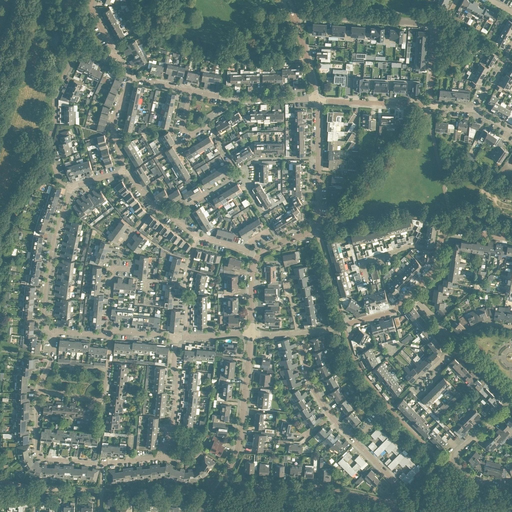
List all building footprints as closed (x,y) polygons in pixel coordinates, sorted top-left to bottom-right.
[(462,7),(465,9),(469,1),(467,0),(463,0),(458,10),(460,11),(462,7)] [(469,10),(466,15),(468,16),(476,2),(474,1),(473,3),(469,1),(465,9),(469,10)] [(470,17),(473,13),(476,15),(480,7),(477,6),(479,3),(476,2),(468,16),(470,17)] [(110,8),(103,12),(106,18),(113,14),(116,12),(115,10),(115,11),(112,6),(109,6),(110,8)] [(479,22),(480,19),(487,8),(484,7),(483,9),(480,7),(476,15),(479,16),(476,22),(478,24),(479,22)] [(492,11),(487,8),(480,19),(482,21),(485,16),(488,18),(492,11)] [(488,18),(486,21),(492,24),(499,12),(496,10),(495,13),(492,11),(488,18)] [(106,18),(109,23),(116,19),(119,17),(118,15),(115,17),(113,14),(106,18)] [(122,23),(121,21),(119,17),(116,19),(109,23),(112,28),(119,24),(119,25),(122,23)] [(313,26),(307,26),(310,35),(319,36),(320,24),(313,23),(313,26)] [(119,24),(112,28),(115,34),(122,30),(125,28),(124,26),(121,28),(119,25),(119,24)] [(320,24),(319,36),(329,36),(329,28),(326,28),(326,24),(320,24)] [(329,28),(329,36),(338,37),(339,25),(333,25),(332,29),(329,28)] [(339,25),(338,37),(344,38),(344,40),(348,40),(348,30),(345,30),(345,26),(339,25)] [(511,28),(505,25),(502,30),(510,34),(511,31),(511,28)] [(348,30),(348,40),(352,41),(353,38),(355,36),(357,36),(358,27),(352,26),(352,30),(348,30)] [(357,36),(357,38),(364,39),(364,40),(367,41),(367,39),(368,32),(365,32),(365,27),(358,27),(357,36)] [(368,32),(367,39),(377,40),(378,28),(371,27),(371,32),(368,32)] [(378,28),(377,40),(383,40),(383,43),(386,44),(387,35),(384,34),(384,28),(378,28)] [(386,44),(386,47),(389,47),(390,43),(396,43),(396,41),(397,29),(390,29),(390,35),(387,35),(386,44)] [(397,29),(396,41),(406,42),(406,33),(403,33),(403,30),(397,29)] [(127,32),(124,33),(122,30),(115,34),(118,39),(128,33),(127,32)] [(510,34),(502,30),(499,35),(507,39),(509,36),(511,37),(511,35),(510,34)] [(505,43),(507,39),(499,35),(496,41),(506,46),(507,44),(505,43)] [(139,45),(138,45),(136,40),(128,44),(130,47),(123,50),(125,53),(139,45)] [(144,49),(141,44),(138,45),(139,45),(125,53),(126,55),(132,52),(134,55),(141,50),(144,49)] [(317,51),(317,58),(322,58),(322,61),(330,62),(331,49),(325,49),(324,52),(317,51)] [(144,56),(141,50),(134,55),(135,57),(129,61),(131,63),(144,56)] [(488,50),(485,54),(488,56),(487,56),(495,61),(497,58),(499,59),(500,56),(488,50)] [(163,71),(166,71),(168,62),(169,62),(170,56),(166,55),(165,62),(159,61),(158,64),(156,75),(159,75),(159,73),(162,74),(163,71)] [(140,65),(147,61),(144,56),(131,63),(132,66),(138,63),(140,65)] [(479,62),(481,63),(485,65),(490,69),(492,66),(494,67),(495,65),(493,64),(495,61),(487,56),(486,59),(485,58),(481,59),(481,60),(480,60),(479,62)] [(88,73),(91,67),(95,59),(92,58),(91,61),(89,64),(87,63),(83,71),(88,73)] [(76,70),(82,73),(83,71),(87,63),(81,60),(77,68),(76,70)] [(154,72),(153,74),(156,75),(158,64),(156,63),(156,60),(153,60),(153,61),(149,60),(148,67),(151,68),(150,71),(154,72)] [(167,79),(170,80),(174,65),(171,64),(171,63),(169,62),(168,62),(166,71),(166,72),(169,73),(167,79)] [(414,63),(414,69),(416,69),(415,72),(421,72),(422,69),(425,70),(425,64),(414,63)] [(478,68),(485,73),(487,70),(489,71),(490,69),(485,65),(481,63),(478,68)] [(178,75),(180,66),(174,65),(170,80),(173,81),(175,74),(178,75)] [(189,66),(186,65),(185,67),(180,66),(178,75),(181,75),(179,82),(182,83),(184,75),(185,68),(188,69),(189,66)] [(88,73),(88,75),(93,78),(97,69),(91,67),(88,73)] [(256,67),(257,71),(250,71),(251,85),(251,89),(253,89),(253,82),(260,82),(260,71),(260,68),(260,67),(256,67)] [(189,80),(189,82),(192,83),(194,73),(188,71),(189,69),(188,69),(185,68),(184,75),(187,76),(186,79),(189,80)] [(201,68),(200,72),(203,73),(202,79),(202,80),(205,81),(204,87),(207,88),(209,73),(209,72),(209,70),(206,70),(206,68),(205,68),(204,68),(203,68),(202,69),(201,68)] [(260,71),(260,82),(267,82),(267,89),(269,89),(269,85),(270,85),(269,71),(263,71),(263,68),(260,68),(260,71)] [(476,71),(473,69),(471,71),(482,78),(484,75),(486,76),(487,74),(485,73),(478,68),(476,71)] [(99,80),(102,72),(97,69),(93,78),(99,80)] [(216,70),(212,70),(212,73),(209,73),(207,88),(210,88),(211,82),(214,82),(216,70)] [(237,89),(237,85),(237,74),(237,71),(231,71),(231,70),(228,70),(228,80),(226,80),(226,85),(231,85),(231,83),(235,83),(235,89),(237,89)] [(333,75),(333,83),(340,83),(340,85),(341,85),(346,86),(347,74),(347,70),(342,70),(342,71),(334,71),(333,75)] [(482,78),(471,71),(471,72),(468,70),(467,72),(466,73),(469,74),(467,78),(469,78),(472,79),(481,85),(483,82),(481,81),(482,78)] [(200,72),(198,71),(197,73),(194,73),(192,83),(194,83),(195,81),(198,82),(199,79),(202,79),(203,73),(200,72)] [(117,73),(115,79),(121,82),(124,76),(117,73)] [(503,79),(511,84),(511,81),(511,77),(506,74),(505,77),(503,76),(501,78),(503,79)] [(391,79),(391,88),(394,88),(393,91),(400,92),(401,80),(394,79),(394,77),(391,77),(391,79)] [(353,78),(353,87),(356,87),(356,90),(363,90),(363,78),(353,78)] [(363,78),(363,90),(368,90),(369,87),(372,87),(372,78),(363,78)] [(372,78),(372,87),(375,88),(374,91),(381,91),(382,79),(372,78)] [(115,79),(112,85),(119,88),(121,82),(115,79)] [(382,79),(381,91),(387,91),(388,88),(391,88),(391,79),(382,79)] [(503,79),(502,82),(500,81),(498,83),(508,89),(510,90),(511,86),(511,84),(503,79)] [(81,90),(83,84),(74,80),(71,86),(80,90),(81,90)] [(401,80),(400,92),(406,92),(407,89),(410,89),(410,80),(401,80)] [(410,80),(410,89),(413,89),(412,92),(419,93),(419,85),(420,85),(420,83),(420,81),(410,80)] [(112,85),(109,91),(116,94),(119,88),(112,85)] [(71,86),(69,91),(78,95),(80,90),(71,86)] [(78,95),(69,91),(63,89),(62,91),(64,92),(64,93),(68,94),(67,97),(75,101),(75,100),(77,101),(79,96),(77,95),(78,95)] [(107,97),(113,100),(116,94),(109,91),(107,97)] [(492,107),(495,102),(498,98),(492,95),(488,102),(491,104),(490,106),(492,107)] [(111,106),(113,100),(107,97),(104,103),(111,106)] [(63,105),(65,105),(65,111),(74,111),(76,111),(77,111),(77,105),(69,105),(69,102),(63,100),(63,105)] [(495,102),(492,107),(491,109),(494,111),(493,113),(495,114),(500,105),(495,102)] [(498,113),(501,115),(507,105),(502,102),(501,105),(500,105),(495,114),(497,115),(498,113)] [(103,105),(102,112),(109,113),(110,107),(103,105)] [(507,105),(501,115),(504,117),(503,119),(506,120),(508,117),(511,111),(511,109),(511,108),(511,107),(507,105)] [(251,115),(246,115),(248,122),(251,122),(251,121),(257,121),(257,113),(257,111),(256,111),(256,109),(253,109),(253,113),(251,113),(251,115)] [(287,118),(287,117),(295,117),(303,116),(303,114),(306,114),(306,112),(304,112),(304,110),(295,110),(295,113),(289,113),(288,109),(285,109),(286,117),(286,118),(287,118)] [(245,124),(248,122),(246,115),(242,117),(238,111),(236,113),(234,110),(232,111),(233,113),(232,114),(237,122),(242,118),(245,124)] [(343,112),(328,111),(327,121),(328,121),(328,120),(337,121),(336,121),(337,116),(343,116),(343,112)] [(109,113),(102,112),(100,118),(107,120),(109,113)] [(229,117),(227,118),(231,125),(237,122),(232,114),(230,114),(229,113),(227,114),(229,117)] [(356,115),(353,113),(348,122),(352,122),(356,115)] [(369,129),(375,129),(376,120),(371,120),(371,114),(363,114),(362,127),(369,127),(369,129)] [(381,114),(381,123),(394,124),(394,115),(381,114)] [(222,120),(221,120),(225,129),(231,125),(227,118),(225,120),(223,117),(221,118),(222,120)] [(107,120),(100,118),(98,124),(105,126),(107,120)] [(220,132),(225,129),(221,120),(219,121),(218,120),(216,121),(218,124),(216,125),(218,129),(215,131),(220,137),(222,136),(220,132)] [(337,130),(340,131),(341,125),(343,126),(344,121),(337,121),(328,120),(328,121),(328,123),(327,130),(328,130),(337,131),(337,130)] [(462,131),(466,132),(468,120),(463,120),(463,121),(459,120),(458,129),(462,129),(462,131)] [(469,135),(468,141),(471,143),(476,129),(478,130),(480,124),(470,121),(469,135)] [(347,131),(351,132),(356,124),(353,122),(347,131)] [(458,130),(454,129),(454,124),(437,122),(436,130),(454,132),(453,140),(457,140),(457,133),(458,130)] [(104,132),(105,126),(98,124),(97,131),(104,132)] [(488,133),(487,132),(488,131),(487,130),(487,129),(485,128),(484,129),(483,129),(481,133),(479,138),(483,141),(484,139),(488,133)] [(62,136),(61,137),(62,143),(63,143),(68,141),(71,140),(69,134),(68,130),(61,133),(62,136)] [(344,131),(340,131),(337,130),(337,131),(328,130),(328,140),(329,140),(329,139),(337,140),(337,135),(344,135),(344,131)] [(493,145),(495,146),(501,138),(490,130),(488,133),(484,139),(493,145)] [(161,136),(164,141),(171,137),(168,132),(161,136)] [(347,141),(351,141),(356,134),(353,132),(347,141)] [(99,143),(106,141),(104,135),(97,137),(94,138),(96,144),(99,143)] [(209,136),(204,139),(209,146),(214,143),(209,136)] [(175,142),(171,137),(164,141),(167,146),(175,142)] [(491,156),(496,160),(498,161),(496,163),(499,165),(508,151),(501,147),(506,141),(501,138),(495,146),(499,148),(497,151),(495,150),(491,156)] [(204,139),(199,142),(204,149),(209,146),(204,139)] [(338,144),(344,145),(344,140),(337,140),(329,139),(329,140),(328,149),(329,149),(337,150),(337,149),(338,144)] [(72,146),(71,140),(68,141),(63,143),(62,143),(59,144),(61,149),(69,147),(72,146)] [(99,143),(101,149),(108,147),(106,141),(99,143)] [(124,146),(127,151),(134,146),(131,141),(128,143),(124,146)] [(346,150),(350,151),(355,143),(352,141),(346,150)] [(194,145),(199,152),(204,149),(199,142),(194,145)] [(189,148),(194,155),(199,152),(194,145),(189,148)] [(253,153),(249,145),(244,148),(250,158),(251,157),(250,155),(253,153)] [(71,152),(74,152),(72,146),(69,147),(61,149),(63,155),(71,153),(71,152)] [(137,151),(134,146),(127,151),(130,156),(137,151)] [(165,151),(168,156),(175,151),(172,146),(165,151)] [(110,153),(108,147),(101,149),(103,155),(110,153)] [(189,158),(194,155),(189,148),(184,151),(189,158)] [(247,157),(248,159),(250,158),(244,148),(239,152),(243,159),(244,159),(247,157)] [(337,159),(338,154),(344,154),(344,150),(337,149),(337,150),(329,149),(328,159),(329,159),(329,158),(338,159),(337,159)] [(137,151),(130,156),(133,161),(140,156),(137,151)] [(178,156),(175,151),(168,156),(171,161),(178,156)] [(244,159),(243,159),(239,152),(234,154),(232,152),(230,154),(234,161),(237,160),(238,162),(242,160),(243,162),(245,161),(244,159)] [(105,162),(111,160),(110,153),(103,155),(105,162)] [(140,156),(133,161),(136,166),(140,163),(143,161),(140,156)] [(174,166),(181,161),(178,156),(171,161),(174,166)] [(328,168),(338,169),(338,163),(344,164),(345,159),(338,159),(329,158),(329,159),(328,168)] [(80,159),(77,160),(78,164),(80,172),(86,171),(85,168),(84,162),(81,163),(80,159)] [(84,162),(85,168),(86,171),(92,169),(89,160),(84,162)] [(113,166),(111,160),(105,162),(106,168),(113,166)] [(257,167),(257,169),(268,169),(268,163),(271,163),(270,160),(262,160),(262,163),(259,163),(259,167),(257,167)] [(293,163),(293,169),(303,169),(303,168),(304,168),(304,165),(301,165),(301,163),(297,163),(296,160),(290,160),(291,163),(293,163)] [(181,161),(174,166),(177,171),(184,166),(181,161)] [(68,176),(74,174),(72,165),(71,163),(65,165),(68,176)] [(80,172),(78,164),(72,165),(74,174),(80,172)] [(226,164),(222,167),(226,174),(231,171),(226,164)] [(134,170),(137,175),(144,171),(141,166),(134,170)] [(177,171),(180,175),(187,171),(184,166),(177,171)] [(222,167),(217,170),(221,177),(226,174),(222,167)] [(221,177),(217,170),(212,173),(216,180),(221,177)] [(147,176),(144,171),(137,175),(140,180),(147,176)] [(191,176),(187,171),(180,175),(183,180),(191,176)] [(212,173),(207,176),(211,183),(216,180),(212,173)] [(150,181),(147,176),(140,180),(143,185),(147,183),(150,181)] [(206,186),(211,183),(207,176),(202,179),(206,186)] [(335,186),(335,184),(342,185),(343,177),(335,176),(335,177),(332,177),(332,184),(332,186),(330,186),(329,189),(335,190),(335,186)] [(116,185),(120,190),(126,186),(122,181),(116,185)] [(252,193),(253,195),(263,189),(260,184),(261,183),(266,183),(266,181),(259,181),(255,181),(255,185),(256,186),(252,188),(254,192),(252,193)] [(299,193),(300,194),(301,194),(301,187),(305,187),(304,184),(303,184),(303,182),(293,183),(293,189),(295,189),(295,193),(299,193)] [(238,184),(233,187),(237,194),(242,191),(238,184)] [(198,185),(193,188),(197,195),(202,192),(198,185)] [(52,186),(50,193),(63,197),(64,194),(60,193),(61,189),(52,186)] [(120,190),(124,196),(130,191),(126,186),(120,190)] [(228,190),(232,197),(237,194),(233,187),(228,190)] [(188,191),(192,198),(197,195),(193,188),(188,191)] [(165,189),(159,192),(164,199),(169,196),(168,195),(165,189)] [(182,196),(178,189),(173,192),(177,199),(182,196)] [(266,194),(263,189),(253,195),(254,196),(256,195),(259,198),(266,194)] [(290,196),(295,204),(298,209),(300,208),(299,206),(302,204),(299,198),(301,197),(301,194),(300,194),(299,193),(295,193),(295,189),(293,189),(293,194),(293,195),(290,196)] [(227,200),(232,197),(228,190),(223,193),(227,200)] [(96,196),(97,196),(102,202),(106,199),(100,191),(95,195),(96,196)] [(122,197),(126,202),(128,201),(134,196),(130,191),(124,196),(122,197)] [(187,201),(192,198),(188,191),(183,194),(187,201)] [(159,202),(164,199),(159,192),(154,195),(159,202)] [(173,192),(168,195),(169,196),(172,202),(177,199),(173,192)] [(50,193),(47,201),(56,204),(58,200),(62,201),(63,197),(50,193)] [(224,206),(229,203),(227,200),(223,193),(218,196),(222,203),(224,206)] [(269,199),(266,194),(259,198),(261,202),(258,203),(259,205),(269,199)] [(94,198),(93,197),(91,199),(95,204),(95,205),(97,207),(102,202),(97,196),(96,196),(94,198)] [(128,201),(132,206),(138,201),(134,196),(128,201)] [(217,206),(222,203),(218,196),(213,199),(217,206)] [(285,199),(284,197),(272,204),(269,199),(259,205),(260,206),(263,205),(265,208),(269,206),(271,208),(276,205),(282,201),(285,199)] [(88,200),(87,198),(84,200),(90,208),(95,205),(95,204),(91,199),(90,198),(88,200)] [(84,200),(79,204),(81,206),(86,212),(90,208),(84,200)] [(47,201),(44,208),(54,211),(55,207),(59,208),(60,205),(56,204),(47,201)] [(142,206),(138,201),(132,206),(136,211),(142,206)] [(293,211),(296,217),(298,216),(296,213),(300,211),(298,209),(295,204),(290,207),(291,209),(293,211)] [(87,214),(86,212),(81,206),(76,210),(76,209),(82,218),(87,214)] [(146,211),(142,206),(136,211),(140,216),(146,211)] [(42,207),(39,215),(49,218),(50,214),(54,215),(55,212),(54,211),(44,208),(42,207)] [(193,211),(196,216),(203,212),(200,207),(193,211)] [(291,209),(286,212),(288,214),(294,224),(295,223),(294,221),(298,219),(296,217),(293,211),(291,209)] [(199,221),(206,217),(203,212),(196,216),(199,221)] [(285,216),(283,213),(281,215),(288,225),(291,223),(292,225),(294,224),(288,214),(285,216)] [(146,220),(151,224),(155,218),(150,214),(146,220)] [(281,214),(276,217),(278,220),(284,230),(286,229),(284,227),(288,225),(281,215),(281,214)] [(39,215),(37,222),(47,226),(48,221),(52,223),(53,219),(49,218),(39,215)] [(202,226),(209,222),(206,217),(199,221),(202,226)] [(161,222),(155,218),(151,224),(156,228),(161,222)] [(259,218),(254,221),(258,228),(263,225),(259,218)] [(129,225),(121,219),(118,224),(125,229),(129,225)] [(410,219),(404,221),(406,230),(412,228),(410,219)] [(209,222),(202,226),(205,231),(206,231),(208,234),(210,235),(213,230),(215,227),(211,220),(209,222)] [(278,220),(273,223),(272,221),(269,223),(274,231),(276,229),(278,231),(281,229),(282,231),(284,230),(278,220)] [(73,228),(73,227),(81,229),(82,223),(72,221),(74,222),(73,224),(72,224),(71,227),(73,228)] [(258,228),(254,221),(249,224),(253,231),(258,228)] [(404,221),(398,223),(400,232),(406,230),(404,221)] [(50,227),(47,226),(37,222),(34,230),(44,233),(45,229),(49,230),(50,227)] [(155,230),(157,232),(159,230),(162,232),(166,226),(161,222),(156,228),(155,230)] [(395,233),(400,232),(398,223),(392,224),(395,233)] [(118,224),(115,228),(126,236),(127,234),(125,233),(123,231),(125,229),(118,224)] [(253,231),(249,224),(244,227),(248,234),(253,231)] [(386,226),(387,228),(389,235),(395,233),(392,224),(386,226)] [(171,230),(166,226),(162,232),(167,236),(171,230)] [(243,237),(248,234),(244,227),(239,230),(243,237)] [(115,228),(112,232),(119,238),(121,235),(124,238),(126,236),(115,228)] [(387,228),(381,230),(384,238),(390,237),(389,235),(387,228)] [(171,230),(167,236),(172,239),(176,234),(171,230)] [(378,240),(379,243),(379,244),(382,243),(381,239),(384,238),(381,230),(375,231),(378,240)] [(372,242),(373,245),(379,243),(378,240),(375,231),(370,233),(372,242)] [(115,242),(119,238),(112,232),(108,237),(115,242)] [(357,234),(360,243),(361,246),(366,244),(366,243),(364,235),(363,232),(357,234)] [(140,233),(138,236),(135,233),(133,235),(144,243),(146,241),(148,242),(149,240),(148,239),(140,233)] [(370,233),(364,235),(366,243),(372,242),(370,233)] [(176,234),(172,239),(177,243),(181,238),(176,234)] [(354,245),(360,243),(357,234),(352,236),(354,245)] [(33,235),(32,243),(46,245),(47,242),(43,241),(43,236),(33,235)] [(132,237),(134,238),(136,240),(134,242),(141,248),(144,243),(133,235),(132,237)] [(182,247),(187,241),(181,238),(177,243),(182,247)] [(338,247),(340,246),(338,238),(335,238),(336,241),(327,243),(329,249),(338,247)] [(101,240),(100,245),(112,250),(113,247),(109,246),(110,243),(101,240)] [(192,245),(187,241),(182,247),(188,251),(192,245)] [(461,243),(457,243),(456,242),(455,247),(453,247),(450,262),(461,264),(460,266),(465,266),(465,263),(459,262),(460,258),(459,258),(460,248),(471,250),(472,242),(461,241),(461,243)] [(138,252),(141,248),(134,242),(130,247),(138,252)] [(32,243),(31,250),(41,252),(42,248),(45,248),(46,245),(32,243)] [(96,249),(98,250),(106,253),(107,250),(112,252),(112,250),(100,245),(97,244),(96,249)] [(479,258),(479,252),(483,253),(485,244),(479,244),(477,254),(476,253),(475,258),(479,258)] [(498,259),(501,259),(502,256),(506,257),(507,253),(506,253),(508,245),(502,244),(500,255),(499,254),(498,255),(498,259)] [(490,260),(491,254),(495,255),(495,252),(496,246),(490,245),(489,255),(487,255),(486,259),(490,260)] [(339,253),(338,247),(329,249),(331,255),(339,253)] [(200,260),(201,257),(203,250),(196,249),(194,259),(200,260)] [(30,258),(32,259),(39,260),(40,255),(44,256),(45,253),(41,252),(31,250),(30,258)] [(98,250),(96,255),(109,260),(110,258),(105,256),(106,253),(98,250)] [(201,257),(207,259),(209,252),(203,250),(201,257)] [(297,262),(296,258),(300,258),(299,251),(295,251),(295,253),(283,255),(285,266),(289,265),(289,263),(297,262)] [(209,252),(207,259),(206,262),(212,263),(213,261),(215,254),(209,252)] [(341,258),(339,253),(331,255),(332,261),(334,260),(341,258)] [(98,262),(103,264),(104,260),(108,262),(109,260),(96,255),(92,254),(89,263),(98,265),(98,262)] [(221,255),(215,254),(213,261),(220,262),(221,255)] [(431,260),(431,257),(421,255),(421,261),(424,261),(429,262),(433,265),(433,264),(433,260),(431,260)] [(173,256),(172,261),(185,264),(185,262),(181,261),(182,258),(173,256)] [(224,266),(221,265),(220,269),(223,269),(231,270),(232,267),(239,269),(241,261),(230,258),(228,264),(225,263),(224,266)] [(344,264),(343,258),(341,258),(334,260),(336,266),(344,264)] [(32,259),(31,266),(45,269),(45,266),(41,265),(42,260),(39,260),(32,259)] [(420,268),(422,270),(424,268),(422,266),(415,259),(411,263),(418,270),(420,268)] [(421,274),(418,270),(411,263),(407,267),(416,276),(418,274),(419,276),(421,278),(423,276),(421,274)] [(336,266),(338,272),(346,269),(344,264),(336,266)] [(31,266),(29,274),(39,276),(40,272),(44,272),(45,269),(31,266)] [(169,271),(169,272),(182,275),(183,273),(178,272),(179,269),(171,266),(169,271)] [(267,281),(270,281),(270,283),(278,283),(278,280),(275,280),(275,266),(266,266),(265,266),(265,267),(265,270),(265,271),(266,271),(267,271),(267,281)] [(291,275),(291,278),(298,277),(305,276),(304,271),(308,271),(307,266),(300,267),(295,268),(296,274),(291,275)] [(416,276),(407,267),(403,271),(410,278),(413,276),(414,278),(416,276)] [(458,269),(449,268),(449,274),(459,275),(459,277),(463,278),(463,276),(463,274),(458,273),(458,269)] [(220,269),(219,271),(224,271),(224,273),(225,275),(227,275),(227,282),(238,282),(238,275),(235,275),(235,271),(231,270),(223,269),(220,269)] [(337,278),(346,276),(348,275),(348,273),(347,273),(346,269),(338,272),(335,272),(337,278)] [(167,271),(165,275),(168,276),(168,277),(176,279),(177,276),(182,277),(182,275),(169,272),(169,271),(167,271)] [(410,278),(403,271),(399,275),(408,284),(410,282),(408,280),(410,278)] [(198,272),(196,278),(197,279),(197,278),(205,280),(206,281),(207,281),(208,275),(206,275),(198,272)] [(43,277),(39,276),(29,274),(28,282),(38,284),(39,279),(43,280),(43,277)] [(501,278),(507,278),(506,282),(511,283),(511,277),(506,276),(506,275),(502,274),(501,278)] [(308,285),(307,280),(311,280),(310,275),(305,276),(298,277),(299,283),(294,284),(294,288),(301,286),(308,285)] [(408,284),(399,275),(396,279),(403,286),(405,284),(406,285),(408,284)] [(339,284),(347,282),(346,276),(337,278),(339,284)] [(197,278),(197,279),(195,285),(196,285),(204,287),(206,281),(205,280),(197,278)] [(403,286),(396,279),(392,283),(400,292),(402,290),(400,288),(403,286)] [(443,284),(448,285),(458,287),(458,285),(452,284),(453,280),(448,279),(444,279),(443,284)] [(340,290),(349,287),(351,286),(350,281),(347,282),(339,284),(340,290)] [(221,290),(221,293),(222,293),(231,293),(235,293),(235,289),(238,289),(238,282),(227,282),(227,289),(224,289),(224,290),(221,290)] [(278,288),(278,285),(278,283),(270,283),(268,283),(268,287),(265,287),(265,288),(266,288),(266,295),(276,294),(276,288),(278,288)] [(397,292),(399,293),(400,292),(392,283),(388,287),(395,294),(397,292)] [(297,293),(297,297),(304,296),(304,295),(311,294),(310,290),(313,289),(313,284),(308,285),(301,286),(302,292),(297,293)] [(448,285),(443,284),(439,284),(438,289),(443,290),(453,292),(453,290),(447,289),(448,285)] [(25,285),(24,293),(38,294),(39,291),(35,291),(35,286),(30,286),(25,285)] [(196,285),(195,291),(198,291),(203,293),(204,293),(205,287),(204,287),(196,285)] [(497,286),(496,288),(505,290),(505,294),(511,294),(511,288),(504,288),(504,286),(500,285),(500,286),(497,286)] [(342,296),(351,293),(349,287),(340,290),(342,296)] [(433,295),(444,296),(443,298),(448,298),(448,295),(442,294),(443,290),(438,289),(434,289),(433,295)] [(384,290),(379,292),(382,301),(385,301),(385,303),(388,302),(384,290)] [(198,295),(198,301),(207,301),(207,295),(203,295),(203,293),(198,291),(198,295)] [(374,293),(377,305),(379,305),(381,307),(381,310),(384,310),(383,306),(382,301),(379,292),(374,293)] [(24,293),(23,301),(34,302),(34,298),(38,298),(38,294),(24,293)] [(227,304),(228,304),(238,304),(238,297),(231,297),(231,293),(222,293),(222,297),(227,297),(227,304)] [(300,302),(300,306),(305,305),(314,304),(313,299),(317,298),(316,293),(311,294),(304,295),(304,296),(305,302),(300,302)] [(374,293),(368,295),(371,304),(374,304),(375,306),(377,305),(374,293)] [(268,305),(271,305),(278,305),(278,301),(276,301),(276,294),(266,295),(266,301),(265,301),(265,302),(268,302),(268,305)] [(369,308),(368,305),(371,304),(368,295),(363,296),(366,308),(369,308)] [(351,298),(351,299),(346,296),(339,298),(341,305),(344,304),(345,303),(347,305),(345,309),(347,310),(349,308),(351,310),(356,301),(351,298)] [(23,301),(23,309),(33,310),(33,305),(37,306),(38,302),(34,302),(23,301)] [(355,315),(361,304),(356,301),(351,310),(354,311),(353,313),(355,315)] [(446,304),(446,302),(441,301),(435,301),(435,306),(437,307),(437,310),(443,315),(447,311),(443,308),(444,303),(446,304)] [(301,312),(302,315),(307,314),(315,313),(314,308),(318,308),(317,303),(314,304),(305,305),(306,311),(301,312)] [(224,315),(229,315),(231,315),(231,312),(238,312),(238,304),(228,304),(228,308),(227,308),(227,309),(224,309),(224,315)] [(279,305),(278,305),(271,305),(271,309),(265,309),(265,316),(275,316),(275,312),(279,312),(279,305)] [(489,305),(489,307),(490,315),(494,314),(494,319),(500,320),(500,317),(503,318),(504,307),(499,307),(498,310),(493,310),(492,307),(492,305),(489,305)] [(508,307),(505,307),(504,307),(503,318),(506,318),(506,321),(511,322),(511,321),(511,320),(511,312),(510,312),(511,306),(508,306),(508,307)] [(408,319),(410,317),(417,311),(413,307),(405,314),(408,319)] [(488,320),(487,315),(490,315),(489,307),(486,307),(486,309),(484,309),(483,307),(475,310),(478,320),(481,319),(482,322),(488,320)] [(37,310),(33,310),(23,309),(22,317),(32,318),(33,313),(37,314),(37,310)] [(465,315),(462,317),(466,323),(469,321),(471,326),(476,324),(475,321),(478,320),(475,310),(470,312),(471,316),(466,317),(465,315)] [(410,317),(414,321),(421,316),(417,311),(410,317)] [(319,317),(319,312),(315,313),(307,314),(308,320),(302,321),(303,325),(304,324),(304,328),(316,326),(315,323),(316,322),(316,318),(319,317)] [(234,317),(234,315),(231,315),(229,315),(229,325),(238,325),(238,317),(234,317)] [(279,320),(275,320),(275,316),(265,316),(266,324),(271,324),(271,327),(279,327),(279,322),(279,320)] [(414,321),(417,326),(424,320),(421,316),(414,321)] [(390,319),(387,320),(390,331),(393,330),(393,333),(396,332),(392,317),(390,318),(390,319)] [(466,329),(463,325),(466,323),(462,317),(459,318),(460,321),(457,324),(454,322),(450,326),(457,333),(460,331),(462,333),(466,329)] [(24,320),(24,327),(34,328),(38,329),(38,325),(34,325),(34,320),(24,320)] [(379,334),(385,332),(381,320),(379,321),(379,323),(377,324),(379,334)] [(381,320),(385,332),(390,331),(387,320),(384,321),(384,320),(381,320)] [(419,328),(417,330),(418,332),(421,330),(426,327),(428,325),(424,320),(417,326),(419,328)] [(379,334),(377,324),(374,325),(373,323),(370,323),(372,328),(374,335),(379,334)] [(23,335),(27,336),(37,336),(37,333),(33,333),(34,328),(24,327),(23,335)] [(414,340),(416,341),(422,337),(429,331),(426,327),(421,330),(418,332),(416,334),(418,336),(414,340)] [(358,331),(359,332),(357,334),(367,340),(370,335),(359,329),(358,331)] [(422,337),(426,341),(427,340),(427,341),(433,336),(429,331),(422,337)] [(365,345),(367,340),(357,334),(356,337),(355,337),(354,339),(353,339),(355,344),(357,344),(356,344),(360,346),(361,343),(365,345)] [(410,334),(403,339),(401,341),(404,344),(406,343),(412,337),(410,334)] [(26,344),(32,344),(31,352),(39,353),(40,342),(37,341),(37,336),(27,336),(26,344)] [(318,352),(323,350),(325,349),(322,341),(321,336),(309,340),(310,344),(314,343),(314,345),(316,345),(318,352)] [(435,350),(428,357),(427,357),(433,363),(440,355),(438,354),(442,350),(441,350),(438,346),(440,345),(433,336),(427,341),(435,350)] [(278,346),(282,345),(283,350),(289,348),(296,346),(295,343),(290,344),(288,338),(277,341),(278,346)] [(236,353),(237,344),(225,343),(224,353),(228,353),(228,352),(236,353)] [(363,355),(361,356),(362,358),(373,353),(370,347),(361,352),(363,355)] [(283,355),(284,359),(290,358),(297,356),(296,352),(291,354),(289,348),(283,350),(278,351),(279,356),(283,355)] [(318,359),(320,366),(326,363),(327,363),(323,350),(318,352),(310,354),(312,359),(316,357),(316,359),(318,359)] [(363,361),(365,359),(367,362),(376,358),(373,353),(362,358),(363,361)] [(423,360),(429,367),(433,363),(427,357),(428,357),(424,353),(420,357),(421,359),(423,360)] [(225,362),(225,367),(234,368),(235,361),(232,360),(232,357),(220,356),(220,358),(222,358),(222,361),(225,362)] [(24,365),(23,365),(35,366),(35,361),(38,362),(38,358),(24,357),(24,361),(22,361),(22,364),(24,365)] [(264,366),(264,369),(267,369),(272,370),(272,363),(270,363),(270,359),(266,358),(266,357),(263,357),(262,365),(264,366)] [(284,364),(285,369),(292,367),(298,365),(297,362),(292,363),(290,358),(284,359),(279,360),(280,365),(284,364)] [(367,368),(378,362),(376,358),(367,362),(368,365),(366,366),(367,368)] [(450,370),(453,373),(454,371),(455,371),(463,362),(459,358),(457,360),(455,358),(447,365),(451,369),(450,370)] [(419,362),(418,363),(425,371),(429,367),(423,360),(421,359),(418,362),(419,362)] [(415,363),(417,366),(415,368),(414,369),(420,374),(421,375),(425,371),(418,363),(419,362),(418,362),(417,361),(415,363)] [(129,373),(129,367),(128,367),(129,364),(115,362),(114,368),(118,368),(118,371),(124,372),(129,373)] [(465,368),(467,366),(463,362),(455,371),(457,373),(456,374),(460,378),(468,371),(465,368)] [(326,363),(320,366),(314,368),(316,373),(320,371),(321,373),(322,372),(325,379),(332,376),(326,363)] [(374,373),(376,371),(378,374),(385,368),(382,363),(372,371),(374,373)] [(31,369),(34,369),(35,366),(23,365),(20,365),(20,373),(20,374),(31,374),(31,369)] [(230,376),(233,376),(234,368),(225,367),(224,373),(221,372),(220,378),(227,379),(230,379),(230,376)] [(282,374),(283,378),(286,377),(286,378),(294,376),(299,375),(298,371),(293,373),(292,367),(285,369),(280,370),(281,375),(282,374)] [(410,369),(408,370),(416,378),(420,374),(414,369),(415,368),(414,367),(411,370),(410,369)] [(390,371),(389,372),(385,368),(378,374),(379,376),(378,378),(379,380),(390,371)] [(410,369),(408,368),(406,370),(408,373),(405,376),(412,382),(416,378),(408,370),(410,369)] [(118,377),(117,380),(124,380),(124,381),(128,381),(129,380),(130,379),(130,377),(129,376),(128,376),(128,375),(124,375),(124,372),(118,371),(114,371),(113,377),(118,377)] [(383,383),(384,382),(393,376),(390,371),(379,380),(381,382),(382,381),(383,383)] [(470,373),(468,371),(460,378),(464,382),(467,379),(472,384),(477,378),(478,377),(472,371),(470,373)] [(28,377),(31,377),(31,374),(20,374),(20,373),(17,373),(17,381),(28,382),(28,377)] [(261,373),(260,383),(269,384),(270,374),(261,373)] [(328,385),(329,384),(333,391),(338,388),(339,387),(333,375),(332,376),(325,379),(321,381),(324,385),(327,383),(328,385)] [(301,381),(296,382),(294,376),(286,378),(283,379),(284,384),(288,383),(289,388),(302,384),(301,381)] [(396,381),(397,380),(393,376),(384,382),(386,385),(384,386),(386,388),(396,381)] [(449,390),(448,387),(448,386),(450,384),(443,377),(439,382),(448,391),(449,390)] [(222,385),(223,386),(223,389),(232,390),(232,386),(233,382),(226,382),(227,379),(220,378),(219,378),(219,384),(222,384),(222,385)] [(473,391),(475,393),(477,391),(486,382),(482,378),(480,380),(477,378),(472,384),(470,386),(474,390),(473,391)] [(113,385),(117,386),(116,388),(127,389),(127,384),(123,383),(124,381),(124,380),(117,380),(113,379),(113,385)] [(30,387),(27,387),(28,382),(17,381),(16,390),(30,391),(30,387)] [(399,385),(396,381),(386,388),(387,390),(389,389),(391,391),(399,385)] [(443,394),(447,390),(448,391),(439,382),(434,386),(441,393),(441,392),(443,394)] [(479,394),(478,394),(483,398),(490,391),(488,389),(490,387),(486,382),(477,391),(479,394)] [(403,390),(400,386),(399,385),(391,391),(393,394),(391,395),(393,397),(403,390)] [(434,386),(430,390),(437,397),(441,393),(434,386)] [(122,397),(124,398),(126,398),(127,389),(116,388),(116,391),(112,391),(112,397),(114,397),(122,397)] [(264,391),(259,391),(258,398),(268,399),(269,393),(272,393),(272,389),(265,388),(264,391)] [(340,403),(340,404),(346,399),(338,388),(333,391),(327,394),(330,398),(333,396),(335,398),(336,397),(340,403)] [(218,393),(217,399),(224,400),(225,397),(231,398),(231,394),(232,390),(223,389),(223,393),(221,393),(221,394),(218,393)] [(292,399),(294,403),(302,398),(308,394),(306,391),(302,394),(298,389),(288,396),(290,399),(292,399)] [(433,401),(437,397),(430,390),(426,394),(433,401)] [(488,402),(490,404),(499,395),(494,391),(492,393),(490,391),(483,398),(487,402),(488,402)] [(16,392),(16,401),(19,401),(19,400),(30,401),(30,398),(27,398),(27,393),(16,392)] [(428,405),(433,401),(426,394),(422,399),(428,405)] [(490,408),(494,412),(495,411),(496,411),(503,404),(501,401),(503,399),(499,395),(490,404),(492,406),(490,408)] [(119,406),(123,406),(123,403),(124,403),(124,398),(122,397),(114,397),(113,400),(109,399),(109,405),(113,405),(113,406),(119,406)] [(270,406),(268,406),(268,399),(258,398),(257,405),(263,406),(263,409),(267,410),(270,410),(270,406)] [(294,408),(298,406),(300,410),(306,407),(312,403),(310,400),(305,403),(302,398),(294,403),(292,404),(294,408)] [(217,407),(221,407),(221,411),(229,412),(230,405),(227,404),(227,401),(224,400),(217,399),(216,403),(218,403),(217,407)] [(346,399),(340,404),(340,403),(335,406),(338,410),(341,408),(343,410),(344,409),(348,415),(352,411),(354,410),(346,399)] [(397,405),(402,410),(408,403),(403,399),(397,405)] [(19,400),(19,401),(19,409),(33,409),(33,406),(30,406),(30,401),(19,400)] [(57,416),(58,412),(61,412),(62,402),(56,401),(56,405),(53,405),(52,413),(52,416),(57,416)] [(52,413),(53,405),(53,403),(48,402),(47,406),(44,406),(43,417),(49,417),(49,413),(52,413)] [(70,407),(67,406),(67,402),(62,402),(61,412),(64,412),(63,417),(69,417),(69,413),(70,407)] [(72,417),(78,418),(78,415),(78,407),(75,407),(76,403),(70,403),(70,407),(69,413),(72,413),(72,417)] [(408,403),(402,410),(406,414),(412,407),(408,403)] [(470,412),(468,414),(476,423),(480,419),(478,417),(481,415),(471,405),(469,404),(467,406),(469,407),(468,409),(470,411),(469,412),(470,412)] [(87,410),(84,410),(84,406),(78,405),(78,407),(78,415),(81,416),(80,420),(86,421),(86,416),(87,410)] [(86,416),(86,421),(94,422),(95,411),(92,411),(93,407),(87,406),(87,410),(86,416)] [(118,414),(119,412),(123,412),(123,406),(119,406),(113,406),(112,408),(108,408),(108,414),(110,414),(118,414)] [(298,417),(301,415),(304,419),(313,414),(316,412),(314,409),(309,412),(306,407),(300,410),(296,413),(298,417)] [(412,407),(406,414),(410,418),(416,412),(412,407)] [(17,412),(17,417),(30,417),(30,413),(33,413),(33,409),(19,409),(19,412),(17,412)] [(221,415),(214,414),(214,421),(223,422),(224,423),(225,419),(229,419),(229,412),(221,411),(221,415)] [(352,411),(348,415),(342,419),(346,423),(349,420),(350,422),(351,421),(356,427),(361,421),(358,418),(352,411)] [(256,420),(263,420),(264,417),(266,417),(266,413),(264,413),(257,412),(257,414),(255,414),(255,418),(256,418),(256,420)] [(419,417),(421,416),(416,412),(410,418),(414,422),(419,417)] [(115,422),(120,423),(120,420),(121,415),(118,414),(110,414),(110,417),(106,416),(105,422),(109,422),(115,423),(115,422)] [(313,414),(304,419),(302,420),(305,424),(308,422),(311,426),(322,419),(320,416),(316,419),(313,414)] [(465,416),(461,420),(468,428),(470,425),(472,427),(476,423),(468,414),(465,417),(465,416)] [(425,420),(421,415),(421,416),(419,417),(414,422),(412,424),(417,428),(423,422),(425,420)] [(14,425),(15,425),(26,425),(27,421),(30,421),(30,417),(17,417),(15,417),(15,421),(14,421),(14,425)] [(262,428),(264,428),(265,420),(263,420),(256,420),(256,421),(254,421),(254,425),(255,426),(255,427),(262,428)] [(459,427),(457,429),(456,428),(454,431),(460,438),(463,435),(464,436),(468,432),(466,430),(468,428),(461,420),(456,424),(459,427)] [(228,426),(222,426),(223,422),(214,421),(213,429),(218,429),(218,434),(222,434),(222,435),(223,435),(224,434),(227,435),(228,426)] [(285,433),(285,436),(287,437),(292,438),(293,434),(290,434),(291,432),(290,431),(291,423),(283,421),(281,432),(285,433)] [(115,428),(119,429),(120,423),(115,422),(115,423),(109,422),(109,425),(105,425),(104,430),(109,431),(114,431),(115,428)] [(417,428),(421,432),(428,426),(423,422),(417,428)] [(511,440),(511,439),(511,436),(511,434),(511,429),(507,424),(505,426),(503,424),(499,429),(508,437),(511,440)] [(15,425),(15,434),(18,434),(18,433),(29,434),(29,430),(26,430),(26,425),(15,425)] [(432,430),(428,426),(421,432),(425,437),(427,435),(432,430)] [(320,437),(323,440),(330,433),(333,430),(331,428),(327,432),(322,427),(314,436),(317,439),(320,437)] [(368,446),(373,450),(378,455),(385,449),(389,453),(392,450),(397,455),(392,461),(389,458),(385,462),(392,469),(399,462),(403,466),(406,464),(411,469),(406,475),(403,472),(399,476),(406,483),(420,469),(378,427),(371,435),(375,439),(378,436),(383,441),(378,447),(372,441),(368,446)] [(438,433),(433,429),(432,430),(427,435),(431,439),(438,433)] [(495,433),(497,435),(494,437),(502,445),(506,440),(505,440),(508,437),(499,429),(495,433)] [(254,441),(264,442),(264,439),(267,440),(267,436),(275,436),(275,433),(272,432),(268,432),(265,432),(265,431),(261,431),(261,434),(254,433),(254,435),(254,436),(254,441)] [(32,439),(29,439),(29,434),(18,433),(18,434),(18,442),(32,442),(32,439)] [(328,442),(331,445),(331,446),(338,439),(341,436),(338,434),(335,437),(330,433),(323,440),(322,441),(325,445),(328,442)] [(438,433),(431,439),(436,443),(442,437),(438,433)] [(442,437),(436,443),(440,448),(448,439),(444,435),(442,437)] [(216,453),(215,453),(220,455),(223,448),(220,447),(224,440),(214,436),(213,439),(215,440),(210,450),(216,452),(215,453),(216,453)] [(495,446),(498,449),(502,445),(494,437),(492,439),(490,437),(486,441),(487,442),(485,445),(491,451),(494,449),(493,448),(495,446)] [(338,439),(331,446),(331,445),(329,447),(333,450),(336,448),(339,451),(349,442),(346,439),(342,443),(338,439)] [(253,449),(263,450),(264,442),(254,441),(253,449)] [(290,443),(289,448),(288,451),(299,453),(299,452),(301,452),(302,446),(298,446),(298,444),(290,443)] [(20,453),(21,458),(29,455),(28,450),(30,450),(29,445),(24,446),(17,447),(18,453),(20,453)] [(476,466),(475,467),(478,469),(483,461),(481,459),(479,460),(477,458),(480,456),(476,451),(468,459),(471,461),(469,463),(473,467),(475,465),(476,466)] [(348,452),(338,462),(352,476),(366,462),(359,455),(354,459),(357,462),(352,467),(346,462),(352,456),(348,452)] [(24,465),(25,464),(28,468),(34,462),(31,458),(33,457),(30,454),(29,455),(21,458),(19,459),(24,465)] [(202,460),(204,461),(201,466),(207,471),(210,467),(212,468),(215,462),(205,456),(202,460)] [(495,463),(486,460),(486,462),(483,461),(478,469),(482,472),(483,470),(484,471),(483,473),(489,475),(489,472),(493,473),(495,463)] [(34,473),(35,472),(39,474),(41,466),(37,464),(38,462),(35,461),(34,462),(28,468),(27,470),(34,473)] [(254,466),(257,466),(257,462),(246,461),(246,467),(246,468),(246,471),(251,472),(251,470),(254,470),(254,466)] [(298,472),(302,472),(302,463),(299,462),(299,465),(291,464),(290,474),(298,475),(298,472)] [(501,464),(495,463),(493,473),(496,473),(495,476),(501,478),(501,475),(502,476),(502,477),(506,477),(506,467),(503,467),(503,469),(500,468),(501,464)] [(159,464),(155,465),(156,477),(162,476),(161,474),(165,474),(166,466),(159,466),(159,464)] [(169,477),(170,475),(174,476),(176,469),(171,467),(172,465),(166,464),(166,466),(165,474),(165,476),(169,477)] [(207,471),(201,466),(200,464),(197,466),(198,468),(194,471),(197,478),(201,475),(202,477),(208,473),(207,471)] [(260,473),(268,474),(269,466),(269,464),(260,464),(260,473)] [(50,478),(51,475),(51,467),(46,467),(46,465),(42,465),(42,466),(41,466),(39,474),(39,476),(47,477),(47,478),(50,478)] [(60,477),(60,475),(59,475),(60,467),(60,465),(56,465),(56,467),(51,467),(51,475),(54,475),(54,477),(60,477)] [(151,467),(146,468),(147,476),(151,475),(151,477),(156,477),(155,465),(151,465),(151,467)] [(276,474),(284,475),(284,466),(276,465),(276,474)] [(59,475),(60,475),(63,475),(63,477),(68,478),(69,466),(65,466),(65,467),(60,467),(59,475)] [(74,478),(74,476),(77,476),(78,468),(73,468),(73,466),(69,466),(68,478),(74,478)] [(81,478),(86,478),(87,476),(88,468),(88,469),(88,467),(83,466),(83,468),(78,468),(77,476),(81,476),(81,478)] [(141,467),(137,467),(137,469),(138,477),(138,479),(144,478),(143,476),(147,476),(146,468),(141,469),(141,467)] [(305,476),(313,476),(314,467),(305,467),(305,472),(305,474),(305,476)] [(93,470),(88,469),(88,468),(87,476),(90,477),(90,479),(96,481),(99,469),(94,468),(93,470)] [(124,479),(124,481),(130,480),(128,468),(124,469),(124,471),(119,471),(120,479),(124,479)] [(132,470),(132,468),(128,468),(130,480),(135,479),(134,477),(138,477),(137,469),(132,470)] [(331,469),(320,468),(320,479),(330,480),(331,469)] [(181,470),(176,469),(174,476),(177,478),(177,480),(183,482),(184,480),(185,472),(185,470),(182,469),(181,470)] [(190,481),(197,480),(197,478),(194,471),(193,469),(189,469),(190,471),(185,472),(184,480),(190,479),(190,481)] [(117,482),(117,480),(120,479),(119,471),(114,472),(114,470),(109,471),(111,482),(117,482)] [(371,470),(364,477),(367,480),(366,481),(368,483),(370,481),(374,485),(376,484),(379,482),(378,481),(379,480),(374,475),(375,474),(371,470)] [(27,502),(19,502),(19,500),(13,500),(13,498),(10,498),(10,499),(9,499),(9,505),(9,509),(8,509),(7,511),(22,511),(23,506),(27,506),(27,502)] [(166,509),(165,511),(178,511),(179,511),(183,511),(183,506),(187,506),(187,501),(181,501),(180,506),(177,506),(177,507),(170,507),(170,509),(166,509)] [(74,511),(75,503),(71,503),(71,505),(64,505),(62,505),(61,511),(74,511)] [(77,511),(76,511),(92,511),(93,503),(89,503),(89,505),(82,505),(82,506),(80,506),(80,511),(77,511)]
